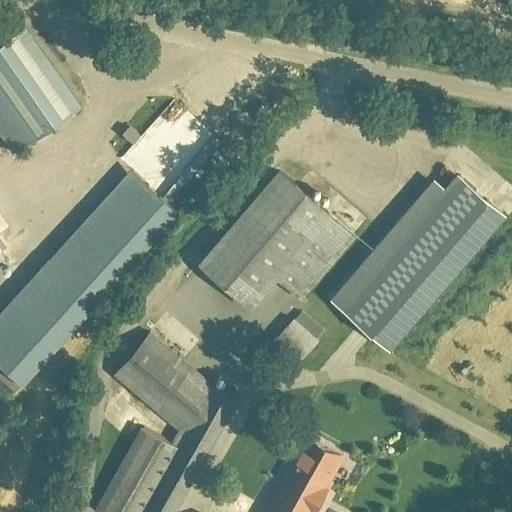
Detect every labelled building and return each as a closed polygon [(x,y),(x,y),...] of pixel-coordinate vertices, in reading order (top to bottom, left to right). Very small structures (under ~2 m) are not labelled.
[(0,49),(0,133),(13,152),(79,104),(26,31),(0,49)] [(0,410),(187,199),(140,158),(0,316),(0,410)] [(360,230),(291,170),(211,261),(259,303),(290,267),(312,285),(360,230)] [(98,511),(100,511),(174,511),(236,404),(147,336),(115,376),(181,428),(172,445),(144,429),(98,511)] [(207,510),(206,511),(297,511),(333,447),(300,428),(253,511),(211,511),(208,510),(207,510)]
